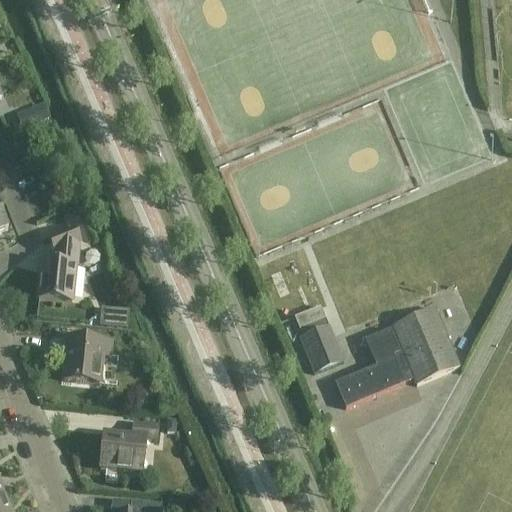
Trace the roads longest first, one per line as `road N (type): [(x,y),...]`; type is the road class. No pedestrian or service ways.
road 1 (tertiary): [(314,511),(93,0)]
road 2 (residential): [(65,511),(0,354)]
road 3 (residential): [(0,270),(26,236),(0,163)]
